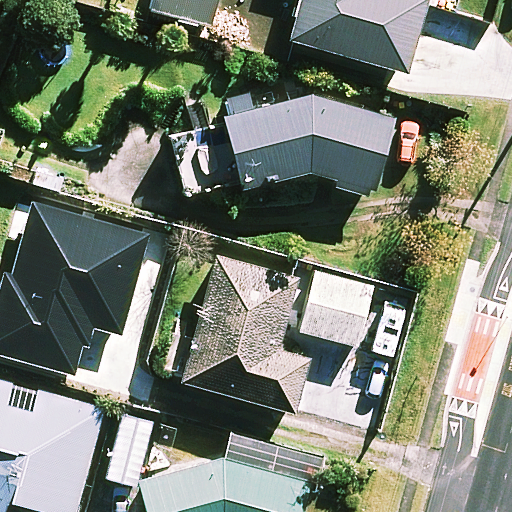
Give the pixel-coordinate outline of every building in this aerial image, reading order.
[(218,0),(155,0),(151,17),(211,32),(218,0)] [(302,0),(289,49),(407,81),(428,5),(407,0),(302,0)] [(253,119),(247,98),(222,106),(229,126),(223,128),(244,197),(308,177),(333,184),(330,195),(370,207),(394,127),(308,102),(253,119)] [(143,241),(26,213),(9,280),(2,276),(0,285),(0,360),(70,378),(77,349),(87,351),(91,334),(118,341),(143,241)] [(296,285),(215,264),(182,390),(294,419),(308,365),(277,357),(296,285)] [(373,291),(313,276),(298,337),(358,351),(373,291)] [(76,511),(103,415),(0,386),(0,511),(4,511),(6,507),(23,511),(76,511)] [(151,430),(120,422),(104,483),(135,491),(151,430)] [(138,491),(144,511),(302,511),(310,487),(226,464),(138,491)]
